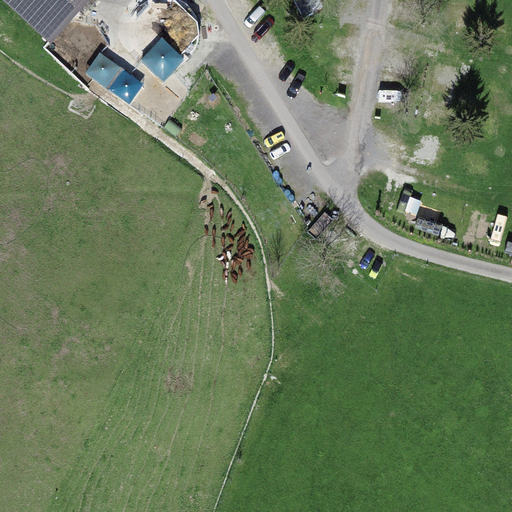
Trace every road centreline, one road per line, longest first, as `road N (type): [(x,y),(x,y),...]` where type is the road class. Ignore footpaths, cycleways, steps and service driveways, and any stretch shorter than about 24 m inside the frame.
road 1 (unclassified): [(511,274),(419,252),(361,221),(215,0)]
road 2 (unknown): [(337,193),(375,0)]
